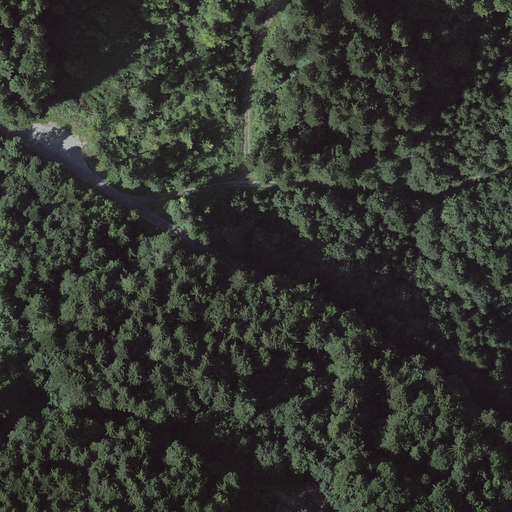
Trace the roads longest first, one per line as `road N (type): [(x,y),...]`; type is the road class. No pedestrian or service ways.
road 1 (unclassified): [(0,127),(400,354),(511,445)]
road 2 (track): [(511,160),(424,195),(279,188),(126,200)]
road 3 (track): [(305,511),(272,483),(14,409),(0,391)]
